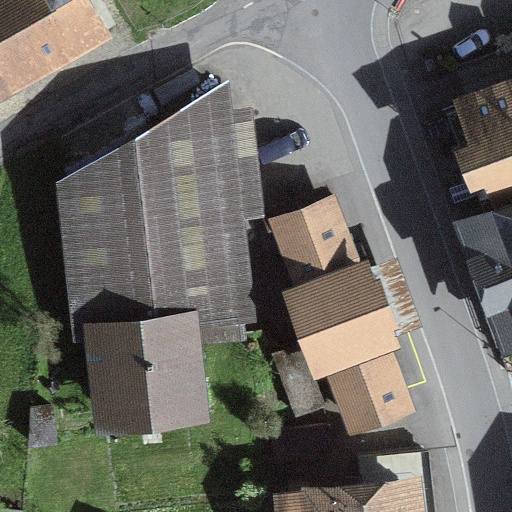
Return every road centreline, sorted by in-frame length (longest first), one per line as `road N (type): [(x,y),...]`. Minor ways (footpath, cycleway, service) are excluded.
road 1 (unclassified): [(326,0),(390,154),(479,415)]
road 2 (residential): [(282,0),(0,159)]
